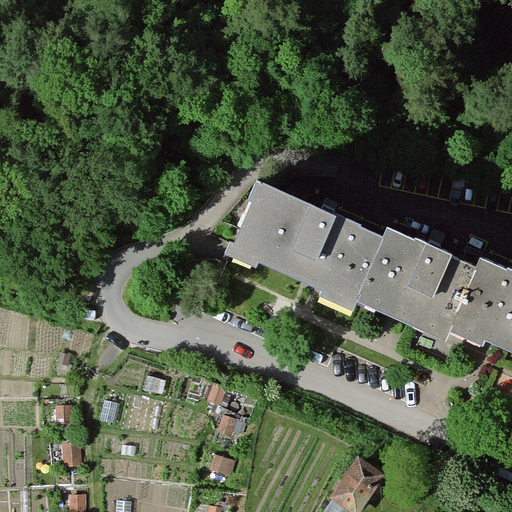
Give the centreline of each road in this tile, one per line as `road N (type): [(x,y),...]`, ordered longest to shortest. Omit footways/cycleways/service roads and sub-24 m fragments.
road 1 (residential): [(511,460),(394,409),(182,339)]
road 2 (unknown): [(138,327),(103,340),(89,363),(93,511)]
